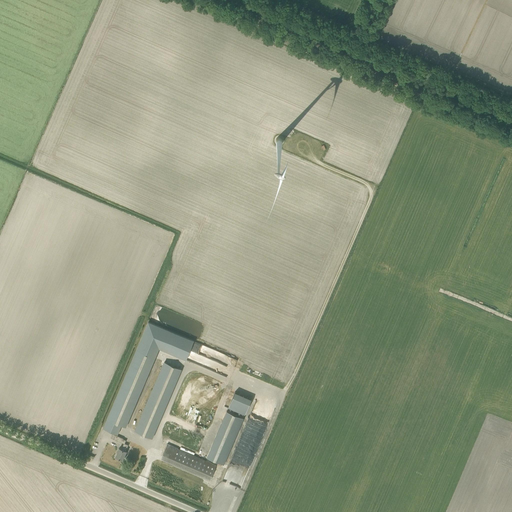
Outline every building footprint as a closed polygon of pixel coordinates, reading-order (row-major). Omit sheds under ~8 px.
[(135,353),(106,422),(119,428),(149,358),(135,353)] [(210,357),(195,354),(195,356),(192,355),(191,363),(208,367),(210,357)] [(160,363),(130,432),(147,439),(176,370),(160,363)] [(244,414),(250,398),(232,391),(226,407),(244,414)] [(243,418),(227,411),(207,457),(224,464),(243,418)] [(112,433),(110,437),(124,443),(126,439),(112,433)] [(119,447),(117,452),(115,456),(123,459),(126,452),(125,452),(128,445),(124,443),(122,448),(119,447)] [(178,448),(167,443),(164,451),(162,455),(211,476),(216,465),(178,448)]
